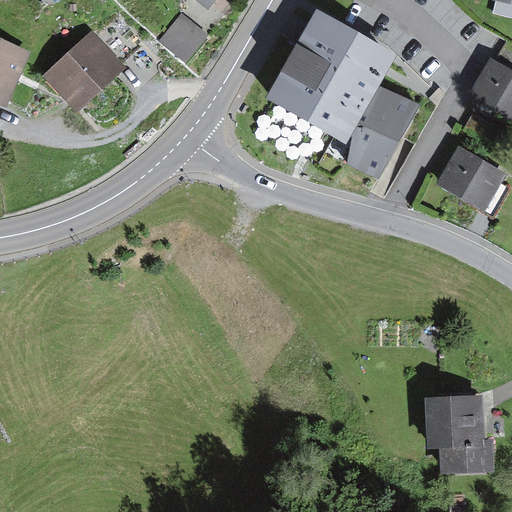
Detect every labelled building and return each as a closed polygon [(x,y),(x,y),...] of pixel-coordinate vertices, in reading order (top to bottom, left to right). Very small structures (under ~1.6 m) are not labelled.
[(198,0),(210,9),(217,0),(198,0)] [(511,0),(491,0),(491,3),(511,8),(511,0)] [(395,57),(317,15),(271,102),(352,145),(343,163),(378,182),(417,109),(379,88),(395,57)] [(197,39),(174,20),(155,43),(178,63),(197,39)] [(119,72),(92,41),(50,78),(78,109),(119,72)] [(0,102),(2,103),(22,57),(0,47),(0,102)] [(511,75),(496,67),(476,103),(502,117),(507,107),(511,109),(511,75)] [(476,107),(468,122),(492,135),(500,121),(476,107)] [(503,178),(460,154),(441,187),(484,211),(503,178)] [(435,473),(490,470),(486,400),(431,404),(435,473)]
